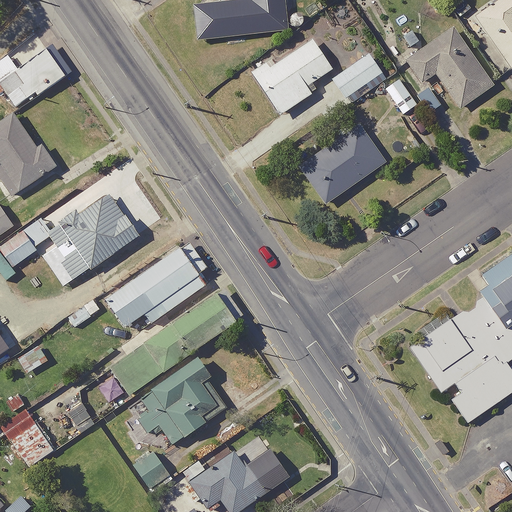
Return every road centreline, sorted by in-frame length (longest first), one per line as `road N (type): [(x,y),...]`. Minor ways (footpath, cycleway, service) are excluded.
road 1 (secondary): [(74,0),(306,328)]
road 2 (residential): [(511,188),(306,328)]
road 3 (secondary): [(306,328),(353,391),(370,440),(396,480)]
